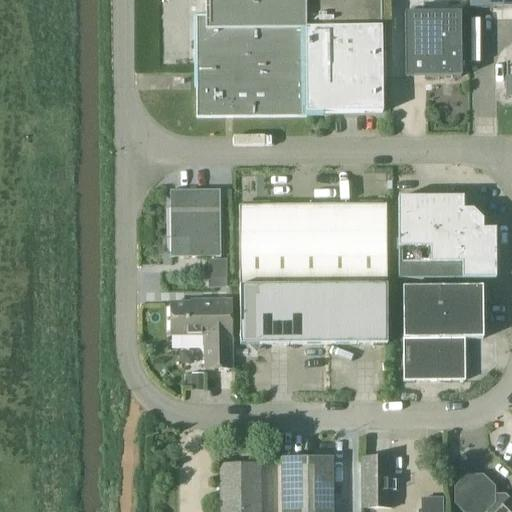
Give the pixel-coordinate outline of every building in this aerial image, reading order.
[(197,118),(307,117),(307,114),(383,113),(381,0),(205,0),(206,22),(196,22),(197,118)] [(511,0),(470,0),(470,9),(511,8),(511,0)] [(405,77),(461,77),(461,13),(405,13),(405,77)] [(220,191),(170,191),(170,241),(171,258),(187,258),(221,258),(220,191)] [(399,279),(496,279),(496,230),(483,230),(483,220),(473,211),(464,211),(463,198),(398,198),(399,279)] [(327,206),(329,288),(387,288),(386,205),(327,206)] [(240,289),(329,288),(327,206),(239,206),(240,289)] [(403,288),(403,312),(403,335),(465,334),(465,339),(483,339),(483,311),(483,287),(403,288)] [(262,345),(323,345),(387,345),(387,288),(329,288),(240,289),(240,345),(248,345),(257,354),(262,345)] [(205,369),(231,369),(231,301),(199,301),(199,303),(171,304),(171,336),(205,335),(205,369)] [(403,335),(403,358),(403,382),(465,381),(465,357),(465,339),(465,334),(403,335)] [(333,511),(333,458),(281,459),(281,511),(333,511)] [(362,509),(392,509),(392,463),(362,463),(362,509)] [(220,511),(260,511),(260,465),(220,466),(220,511)] [(511,511),(511,498),(511,500),(506,495),(494,495),(494,488),(483,476),(467,476),(455,488),(456,504),(463,511),(511,511)] [(422,499),(421,511),(442,511),(443,499),(422,499)]
